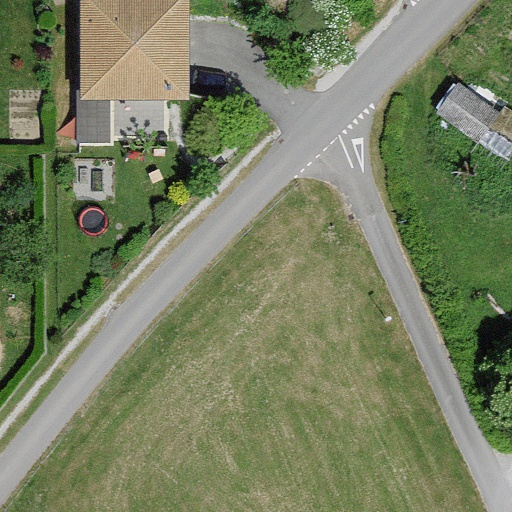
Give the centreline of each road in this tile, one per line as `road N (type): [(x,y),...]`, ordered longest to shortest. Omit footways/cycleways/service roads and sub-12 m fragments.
road 1 (residential): [(328,116),(155,291),(0,480)]
road 2 (residential): [(328,116),(507,511)]
road 3 (residential): [(452,0),(328,116)]
